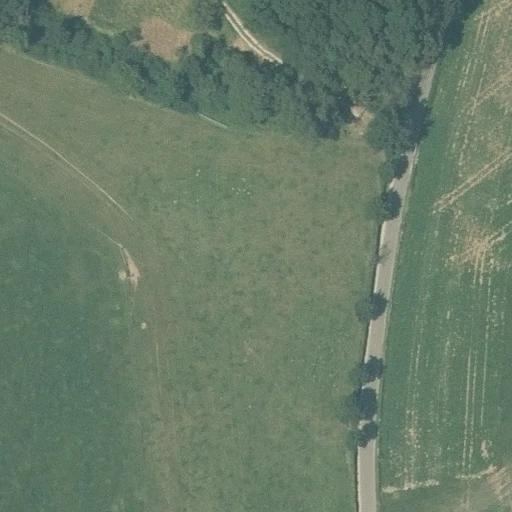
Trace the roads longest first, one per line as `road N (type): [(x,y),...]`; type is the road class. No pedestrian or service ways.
road 1 (unclassified): [(366,511),(379,293),(443,0)]
road 2 (track): [(408,137),(223,116)]
